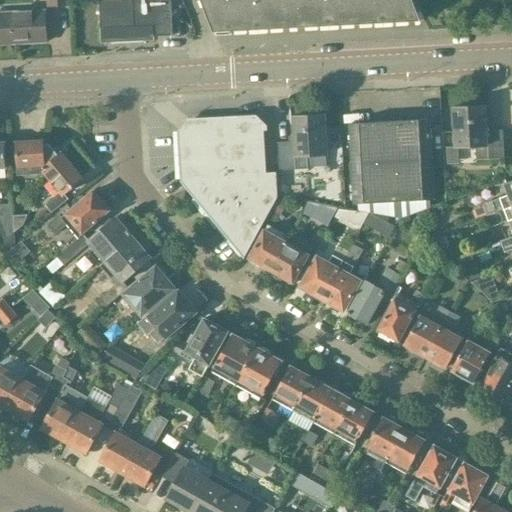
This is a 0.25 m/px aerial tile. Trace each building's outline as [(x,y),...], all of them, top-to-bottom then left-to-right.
[(99,0),(101,42),(154,39),(153,35),(172,34),(170,0),(99,0)] [(201,0),(214,31),(421,20),(413,0),(201,0)] [(0,44),(46,43),(45,10),(0,11),(0,44)] [(453,107),(455,146),(475,145),(476,159),(504,158),(502,130),(486,131),(485,105),(453,107)] [(327,154),(325,114),(292,116),(294,141),(277,142),(279,170),(307,169),(306,155),(327,154)] [(190,121),(182,130),(184,178),(232,176),(255,175),(277,196),(276,173),(266,173),(263,126),(254,117),(190,121)] [(433,198),(429,119),(349,123),(354,203),(433,198)] [(16,141),(19,174),(44,172),(43,143),(44,143),(43,139),(16,141)] [(52,212),(74,195),(69,189),(83,178),(61,152),(59,154),(49,143),(44,143),(43,143),(44,172),(45,172),(61,192),(46,205),(52,212)] [(184,178),(246,253),(268,212),(279,218),(288,202),(277,196),(255,175),(232,176),(184,178)] [(500,198),(504,210),(511,207),(511,178),(504,182),(509,194),(500,198)] [(77,237),(82,233),(110,209),(112,207),(102,196),(100,198),(93,190),(70,210),(69,207),(48,225),(55,234),(67,225),(77,237)] [(504,210),(500,198),(483,205),(487,217),(495,214),(504,210)] [(324,211),(309,203),(304,213),(319,220),(324,211)] [(495,214),(499,224),(508,221),(504,210),(495,214)] [(23,226),(27,215),(13,216),(14,232),(23,226)] [(105,261),(133,237),(116,216),(88,240),(87,241),(89,243),(94,249),(105,261)] [(267,223),(249,258),(271,270),(290,236),(267,223)] [(435,240),(440,253),(451,249),(445,235),(435,240)] [(293,282),(312,248),(290,236),(271,270),(293,282)] [(511,236),(495,243),(500,255),(511,250),(511,236)] [(9,237),(5,240),(9,251),(16,245),(9,237)] [(122,282),(151,257),(133,237),(105,261),(100,265),(116,285),(117,286),(122,282)] [(58,256),(64,263),(85,247),(78,238),(58,256)] [(0,252),(3,256),(4,255),(9,251),(5,240),(0,244),(0,252)] [(348,252),(344,260),(354,266),(358,259),(363,250),(352,244),(348,252)] [(344,260),(348,252),(348,251),(338,246),(333,254),(343,260),(344,260)] [(343,260),(333,254),(329,262),(317,255),(300,286),(303,287),(301,290),(312,296),(313,293),(322,298),(344,260),(343,260)] [(344,260),(322,298),(332,304),(330,307),(341,313),(343,310),(344,310),(361,280),(351,274),(350,274),(354,266),(344,260)] [(347,312),(366,323),(380,297),(389,302),(408,265),(400,261),(395,272),(386,267),(377,285),(366,279),(347,312)] [(156,264),(127,289),(122,293),(142,316),(175,287),(156,264)] [(54,308),(65,297),(50,282),(39,293),(54,308)] [(420,305),(411,300),(411,301),(408,307),(395,300),(399,294),(402,289),(397,286),(389,302),(391,303),(377,328),(376,331),(391,340),(393,337),(400,341),(419,305),(420,305)] [(139,323),(157,344),(166,336),(196,311),(178,290),(149,315),(139,323)] [(415,293),(411,300),(420,305),(424,297),(415,293)] [(103,296),(96,302),(102,310),(109,304),(103,296)] [(0,302),(0,313),(9,306),(4,300),(0,302)] [(435,313),(445,318),(449,311),(439,305),(435,313)] [(0,318),(6,326),(18,316),(9,306),(0,313),(0,318)] [(37,320),(45,328),(55,317),(47,309),(37,320)] [(449,311),(445,318),(457,324),(461,317),(449,311)] [(425,355),(445,318),(435,313),(431,321),(419,315),(403,343),(406,344),(405,347),(414,352),(415,349),(425,355)] [(176,339),(169,351),(191,363),(187,370),(202,378),(203,376),(209,364),(228,330),(204,317),(188,346),(176,339)] [(457,324),(445,318),(425,355),(436,360),(434,363),(443,368),(445,365),(447,367),(463,339),(452,333),(457,324)] [(125,320),(111,333),(117,341),(124,335),(123,335),(131,328),(125,320)] [(123,335),(124,335),(131,343),(141,334),(135,325),(131,328),(123,335)] [(231,332),(213,365),(239,379),(257,346),(231,332)] [(451,370),(474,383),(490,352),(467,339),(451,370)] [(283,360),(257,346),(239,379),(265,393),(283,360)] [(511,386),(511,383),(511,353),(501,348),(498,353),(497,353),(496,356),(494,355),(490,363),(493,364),(481,386),(491,392),(490,394),(501,400),(502,398),(504,399),(511,386)] [(56,365),(46,385),(54,389),(61,376),(63,377),(67,370),(66,370),(70,363),(62,358),(58,366),(56,365)] [(290,365),(274,393),(295,405),(311,377),(290,365)] [(0,404),(6,408),(22,378),(0,366),(0,404)] [(63,377),(61,376),(54,389),(64,395),(71,382),(63,377)] [(214,382),(203,376),(202,378),(197,389),(208,395),(214,382)] [(332,388),(311,377),(295,405),(316,416),(332,388)] [(45,391),(22,378),(6,408),(29,420),(45,391)] [(129,390),(129,389),(119,384),(108,403),(110,404),(103,417),(112,421),(129,390)] [(122,427),(142,391),(131,385),(129,389),(129,390),(112,421),(122,427)] [(332,388),(316,416),(337,428),(353,399),(332,388)] [(87,453),(103,423),(99,421),(106,407),(88,397),(81,411),(80,410),(64,440),(87,453)] [(41,428),(64,440),(80,410),(57,398),(41,428)] [(358,440),(374,411),(353,399),(337,428),(358,440)] [(262,418),(270,422),(276,413),(267,408),(262,418)] [(168,420),(156,414),(143,436),(156,443),(168,420)] [(382,416),(366,444),(388,456),(404,428),(382,416)] [(225,431),(232,434),(239,422),(232,418),(225,431)] [(300,426),(288,448),(296,453),(303,440),(308,431),(300,426)] [(425,440),(404,428),(388,456),(409,468),(425,440)] [(99,460),(122,473),(138,443),(116,431),(99,460)] [(317,436),(308,431),(303,440),(312,446),(317,436)] [(143,436),(139,443),(138,443),(122,473),(145,485),(153,470),(164,476),(175,456),(165,449),(161,456),(152,450),(148,448),(149,445),(156,443),(143,436)] [(423,485),(436,493),(440,486),(456,457),(434,444),(417,474),(406,496),(415,500),(423,485)] [(175,456),(164,476),(163,477),(174,483),(166,498),(179,505),(178,507),(186,511),(189,511),(190,511),(208,479),(184,466),(187,459),(177,453),(175,456)] [(448,489),(440,505),(448,509),(451,504),(467,511),(472,503),(488,474),(464,461),(448,489)] [(314,474),(334,485),(339,476),(319,465),(314,474)] [(371,466),(356,494),(365,499),(376,481),(375,480),(380,471),(371,466)] [(375,480),(376,481),(384,485),(389,476),(380,471),(375,480)] [(288,484),(303,492),(310,479),(295,472),(288,484)] [(208,479),(190,511),(191,511),(254,511),(257,508),(261,501),(211,473),(208,479)] [(510,511),(497,505),(508,486),(496,479),(485,498),(482,497),(473,511),(510,511)] [(272,511),(275,508),(261,501),(254,511),(272,511)]
